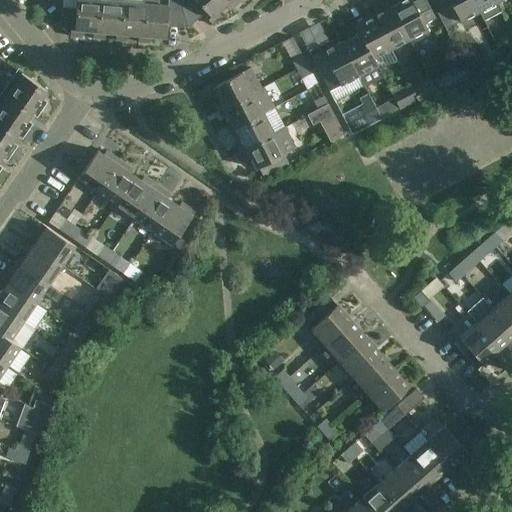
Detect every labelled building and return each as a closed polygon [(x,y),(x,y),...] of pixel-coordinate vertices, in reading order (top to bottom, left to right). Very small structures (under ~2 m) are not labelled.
[(71,28),(70,36),(82,37),(82,30),(93,31),(97,32),(99,0),(76,0),(74,28),(71,28)] [(123,2),(101,0),(99,0),(97,32),(93,31),(93,37),(104,38),(104,32),(116,33),(120,33),(123,2)] [(139,35),(139,41),(150,42),(151,36),(165,37),(166,24),(188,26),(179,0),(168,0),(168,6),(159,5),(159,0),(144,0),(145,4),(143,35),(139,35)] [(179,0),(188,26),(205,12),(209,17),(206,19),(211,25),(220,17),(216,12),(225,4),(227,2),(225,0),(179,0)] [(225,0),(227,2),(225,4),(229,10),(238,2),(235,0),(225,0)] [(392,5),(409,38),(415,50),(433,40),(425,24),(435,18),(425,0),(400,0),(401,1),(392,5)] [(435,0),(441,10),(436,12),(445,28),(460,20),(478,11),(472,0),(435,0)] [(495,0),(472,0),(478,11),(479,10),(484,20),(501,11),(496,1),(495,0)] [(127,34),(139,35),(143,35),(145,4),(123,2),(120,33),(116,33),(115,39),(127,40),(127,34)] [(374,15),(391,48),(409,38),(392,5),(374,15)] [(374,57),(391,48),(374,15),(355,25),(358,33),(359,32),(372,58),(374,57)] [(358,33),(341,42),(357,74),(363,85),(381,76),(372,58),(359,32),(358,33)] [(329,88),(339,83),(357,74),(340,42),(330,47),(327,40),(308,50),(321,73),(329,88)] [(291,60),(296,69),(307,63),(303,54),(291,60)] [(307,63),(296,69),(300,77),(311,72),(307,63)] [(216,94),(222,104),(223,107),(260,88),(249,67),(213,86),(211,82),(205,85),(211,97),(216,94)] [(17,70),(0,93),(0,157),(1,156),(4,158),(13,145),(13,142),(11,141),(16,134),(19,136),(29,123),(28,120),(26,119),(31,113),(34,115),(43,102),(43,98),(42,98),(46,90),(17,70)] [(429,78),(421,83),(411,88),(417,99),(419,103),(437,94),(429,78)] [(409,84),(391,94),(393,97),(399,108),(408,103),(417,99),(411,88),(409,84)] [(227,114),(232,124),(234,128),(262,113),(272,108),(261,87),(260,88),(223,107),(222,104),(216,107),(221,117),(227,114)] [(358,106),(342,115),(351,132),(368,124),(381,117),(368,93),(360,98),(363,104),(358,106)] [(317,109),(328,103),(324,94),(313,100),(317,109)] [(399,108),(393,97),(384,103),(390,113),(399,108)] [(328,103),(317,109),(322,118),(333,112),(328,103)] [(273,133),(262,113),(234,128),(232,124),(226,127),(232,138),(237,135),(243,145),(244,148),(273,133)] [(244,148),(243,145),(237,148),(242,158),(248,155),(256,169),(258,168),(262,175),(286,163),(281,155),(293,149),(282,129),(273,133),(244,148)] [(77,180),(96,193),(120,160),(106,150),(103,154),(98,150),(77,180)] [(96,193),(115,206),(135,177),(130,173),(132,169),(120,160),(96,193)] [(115,206),(134,219),(157,186),(143,176),(141,180),(135,177),(115,206)] [(157,186),(134,219),(153,232),(173,203),(167,199),(170,194),(157,186)] [(173,203),(153,232),(172,245),(195,212),(181,202),(178,206),(173,203)] [(68,234),(74,225),(66,219),(59,228),(68,234)] [(33,246),(62,266),(75,247),(42,224),(32,238),(36,240),(33,246)] [(93,237),(74,225),(68,234),(86,247),(93,237)] [(495,231),(489,236),(498,246),(504,253),(510,247),(504,240),(495,231)] [(497,246),(489,236),(473,251),(481,260),(497,246)] [(105,260),(112,251),(103,245),(97,254),(105,260)] [(49,284),(62,266),(33,246),(29,252),(24,249),(16,262),(49,285),(49,284)] [(112,251),(105,260),(114,266),(120,256),(112,251)] [(481,260),(473,251),(457,265),(465,274),(481,260)] [(11,278),(7,284),(36,303),(43,293),(56,302),(62,293),(49,284),(49,285),(16,262),(6,275),(11,278)] [(465,274),(457,265),(449,272),(457,281),(465,274)] [(150,276),(141,271),(135,281),(143,286),(150,276)] [(106,283),(101,291),(111,298),(116,290),(106,283)] [(0,306),(23,322),(36,303),(7,284),(3,289),(0,287),(0,306)] [(429,299),(421,290),(413,297),(421,306),(429,299)] [(111,298),(101,291),(95,299),(105,306),(111,298)] [(511,295),(510,293),(494,307),(511,328),(511,295)] [(485,298),(469,312),(477,321),(501,348),(506,343),(510,348),(511,346),(511,328),(494,307),(493,308),(485,298)] [(325,344),(352,320),(337,303),(310,327),(325,344)] [(11,340),(23,322),(0,306),(0,333),(10,340),(11,340)] [(352,320),(325,344),(340,360),(366,336),(352,320)] [(75,329),(85,336),(90,328),(80,321),(75,329)] [(484,363),(501,348),(477,321),(460,336),(484,363)] [(85,336),(75,329),(69,337),(79,344),(85,336)] [(0,362),(6,367),(20,346),(11,340),(10,340),(0,333),(0,362)] [(354,376),(381,353),(366,336),(340,360),(354,376)] [(368,393),(395,369),(381,353),(354,376),(368,393)] [(49,367),(59,374),(64,366),(54,359),(49,367)] [(59,374),(49,367),(43,375),(54,382),(59,374)] [(289,376),(282,369),(274,377),(280,384),(289,376)] [(395,369),(368,393),(383,409),(410,386),(395,369)] [(294,400),(303,393),(297,385),(288,393),(294,400)] [(416,388),(396,405),(404,414),(423,397),(416,388)] [(303,393),(294,400),(301,408),(309,400),(303,393)] [(35,399),(32,408),(47,414),(50,404),(35,399)] [(47,414),(32,408),(28,417),(44,423),(47,414)] [(389,412),(381,418),(389,427),(397,420),(389,412)] [(323,433),(332,425),(325,418),(317,425),(323,433)] [(372,426),(363,434),(371,443),(380,435),(389,427),(381,418),(372,426)] [(444,424),(427,439),(452,466),(468,452),(444,424)] [(332,425),(323,433),(330,440),(338,433),(332,425)] [(427,439),(411,453),(435,481),(452,466),(427,439)] [(17,450),(28,454),(32,444),(20,440),(17,450)] [(355,441),(348,447),(355,456),(363,450),(355,441)] [(28,454),(17,450),(16,450),(9,447),(6,457),(25,463),(28,454)] [(355,456),(348,447),(340,454),(348,463),(355,456)] [(410,454),(395,468),(419,495),(435,481),(411,453),(410,454)] [(419,495),(395,468),(378,482),(403,510),(419,495)] [(399,511),(403,510),(378,482),(362,496),(375,511),(399,511)] [(1,494),(12,498),(16,488),(5,483),(1,494)] [(12,498),(1,494),(0,496),(0,502),(10,506),(12,498)] [(375,511),(362,496),(346,511),(337,501),(328,509),(330,511),(375,511)]
